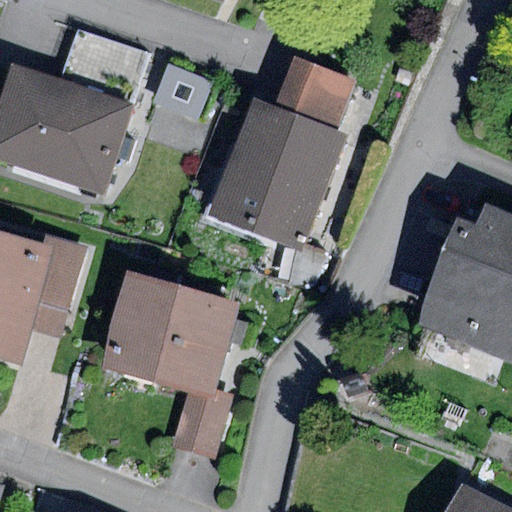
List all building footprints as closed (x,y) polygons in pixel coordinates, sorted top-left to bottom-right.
[(80,32),(63,84),(132,106),(149,54),(80,32)] [(295,57),(276,107),(339,131),(358,81),(295,57)] [(215,83),(165,66),(153,103),(203,120),(215,83)] [(63,84),(11,67),(0,100),(0,164),(103,197),(132,106),(63,84)] [(276,107),(256,99),(210,217),(302,252),(347,134),(339,131),(276,107)] [(478,226),(460,219),(419,323),(511,360),(511,216),(486,207),(478,226)] [(53,247),(0,233),(0,358),(21,364),(31,329),(53,247)] [(56,237),(53,247),(31,329),(65,338),(88,246),(56,237)] [(241,303),(130,273),(103,368),(189,392),(214,399),(241,303)] [(362,374),(340,381),(347,400),(368,393),(362,374)] [(214,399),(189,392),(174,448),(217,459),(232,404),(214,399)] [(511,511),(511,507),(467,485),(453,511),(511,511)]
